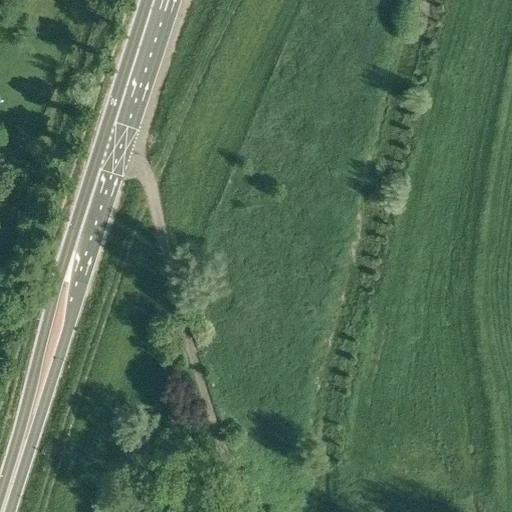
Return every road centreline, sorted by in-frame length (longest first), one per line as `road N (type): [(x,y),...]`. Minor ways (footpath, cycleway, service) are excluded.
road 1 (tertiary): [(0,511),(111,152)]
road 2 (tertiary): [(111,152),(173,0)]
road 3 (tertiary): [(144,0),(105,122),(111,152)]
